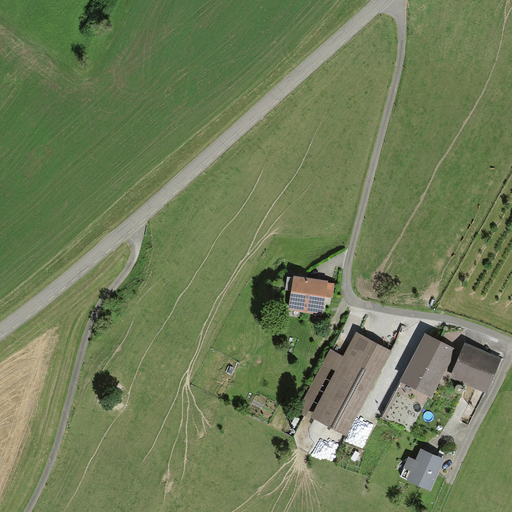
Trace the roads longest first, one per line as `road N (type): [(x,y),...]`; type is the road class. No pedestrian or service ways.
road 1 (residential): [(378,0),(0,330)]
road 2 (residential): [(398,0),(395,80),(344,270),(345,294),(355,304),(478,326),(511,340)]
road 3 (track): [(24,511),(70,394),(84,330),(133,247),(135,219)]
